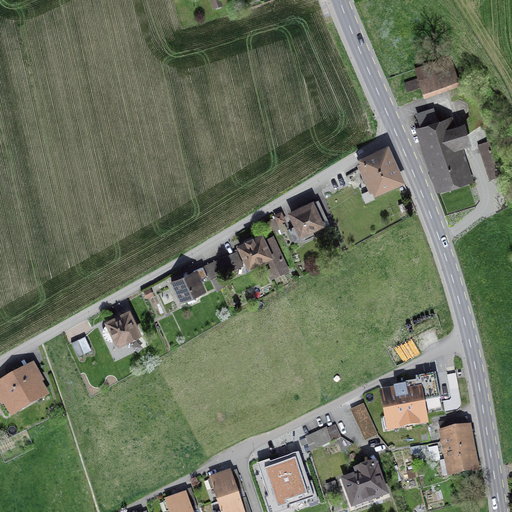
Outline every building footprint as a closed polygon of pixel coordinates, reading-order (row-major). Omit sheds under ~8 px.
[(449,59),(416,71),(427,100),(460,88),(449,59)] [(417,80),(405,84),(408,93),(420,88),(417,80)] [(455,128),(452,119),(418,130),(440,194),(473,183),(462,151),(476,146),(468,124),(455,128)] [(477,147),(489,182),(501,178),(490,143),(477,147)] [(375,204),(408,190),(392,153),(360,167),(375,204)] [(315,200),(289,213),(302,238),(327,225),(315,200)] [(264,234),(239,245),(250,269),(275,257),(264,234)] [(243,267),(237,252),(224,258),(231,272),(243,267)] [(197,269),(171,281),(182,303),(208,291),(197,269)] [(107,320),(119,347),(144,336),(132,309),(107,320)] [(85,337),(71,343),(77,357),(92,351),(85,337)] [(53,394),(34,363),(0,383),(0,398),(13,419),(53,394)] [(406,382),(377,388),(386,431),(429,422),(427,414),(445,410),(437,371),(416,375),(416,379),(406,381),(406,382)] [(364,403),(351,408),(365,440),(378,434),(364,403)] [(305,437),(305,438),(308,444),(311,450),(341,437),(335,423),(305,437)] [(482,470),(473,424),(441,430),(451,477),(482,470)] [(305,438),(299,441),(302,446),(308,444),(305,438)] [(299,451),(258,465),(273,511),(276,511),(315,499),(299,451)] [(340,476),(355,511),(390,496),(376,461),(340,476)] [(219,502),(241,495),(232,471),(210,478),(219,502)] [(336,482),(326,485),(330,494),(339,491),(336,482)] [(171,511),(195,511),(188,493),(167,500),(171,511)] [(246,511),(241,495),(219,502),(222,511),(246,511)]
